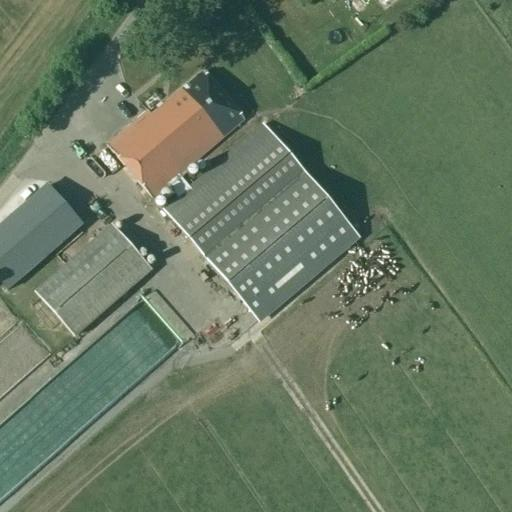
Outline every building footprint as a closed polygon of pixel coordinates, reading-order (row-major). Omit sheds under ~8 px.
[(511,0),(489,0),(501,15),(511,7),(511,0)] [(147,111),(105,145),(151,199),(167,186),(177,198),(162,210),(256,320),(355,236),(262,125),(188,188),(178,176),(243,120),(203,73),(151,116),(147,111)] [(82,226),(48,187),(0,228),(0,283),(7,291),(82,226)] [(93,215),(101,210),(90,193),(82,198),(93,215)] [(149,272),(141,262),(110,226),(34,292),(73,338),(149,272)]
